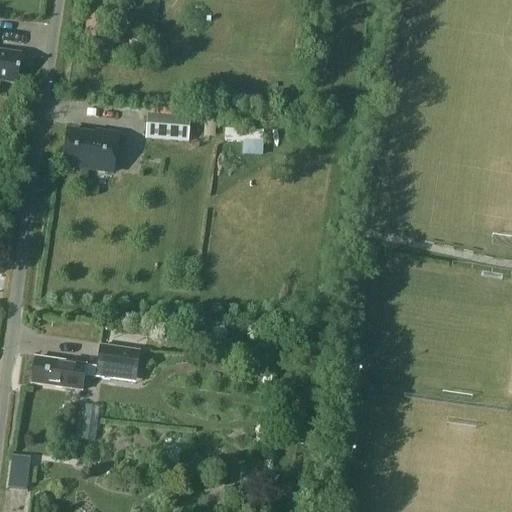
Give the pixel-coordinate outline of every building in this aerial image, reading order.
[(94,42),(97,13),(87,12),(83,41),(94,42)] [(122,46),(90,44),(89,54),(121,56),(122,46)] [(0,86),(0,83),(17,85),(21,55),(0,52),(0,86)] [(185,143),(187,119),(147,115),(145,140),(185,143)] [(94,134),(67,130),(61,168),(114,176),(120,134),(94,130),(94,134)] [(262,144),(263,132),(224,130),(224,143),(262,144)] [(99,346),(96,366),(96,368),(35,359),(31,385),(81,392),(83,378),(134,386),(139,352),(99,346)] [(30,463),(14,461),(10,489),(26,491),(30,463)]
